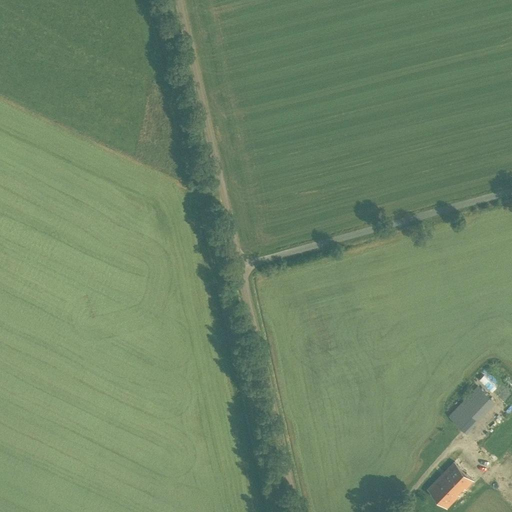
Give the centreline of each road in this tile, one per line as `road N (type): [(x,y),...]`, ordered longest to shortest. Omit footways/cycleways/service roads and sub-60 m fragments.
road 1 (unclassified): [(239,267),(511,191)]
road 2 (unclassified): [(239,267),(179,0)]
road 3 (unclassified): [(295,511),(239,267)]
